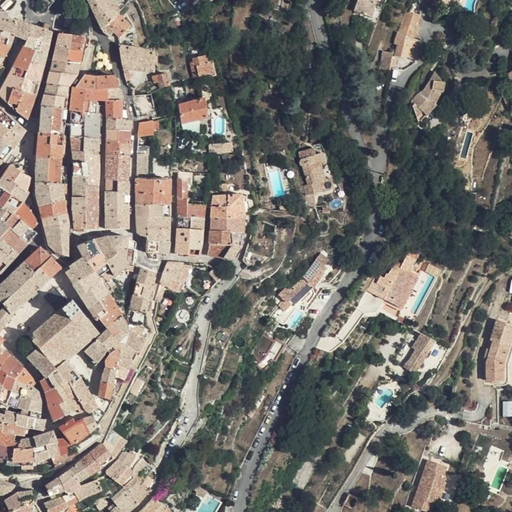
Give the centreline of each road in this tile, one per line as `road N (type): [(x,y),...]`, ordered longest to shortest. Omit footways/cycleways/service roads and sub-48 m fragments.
road 1 (residential): [(368,180),(370,235),(359,266),(307,348),(239,511)]
road 2 (residential): [(368,180),(382,158),(390,100),(420,61),(425,0)]
road 3 (residential): [(316,0),(368,180)]
road 4 (residential): [(62,2),(84,4),(131,111)]
road 5 (residential): [(135,234),(147,239),(142,262),(214,262),(235,272)]
road 6 (residential): [(31,130),(62,2)]
